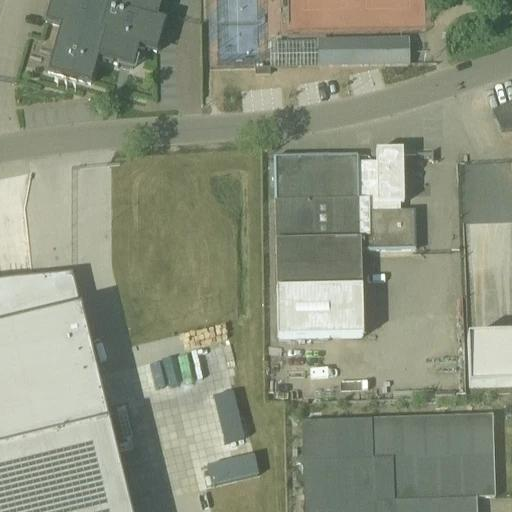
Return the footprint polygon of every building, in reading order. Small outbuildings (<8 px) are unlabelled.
[(157,54),(158,47),(166,18),(159,16),(162,0),(52,0),(46,25),(61,30),(49,75),(91,87),(98,62),(132,72),(139,49),(157,54)] [(318,69),(409,67),(408,41),(318,43),(318,69)] [(511,133),(511,104),(492,115),(501,134),(511,133)] [(361,254),(415,253),(415,214),(400,214),(400,205),(402,205),(402,153),(376,154),(377,164),(360,164),(360,159),(359,160),(274,160),(277,341),(363,340),(361,254)] [(511,340),(467,342),(469,391),(511,389),(511,340)] [(212,398),(224,445),(243,440),(231,393),(212,398)] [(475,511),(475,501),(492,500),(490,418),(301,424),(301,427),(300,427),(302,511),(475,511)] [(12,424),(0,426),(0,449),(1,453),(18,449),(12,424)] [(253,455),(207,467),(212,488),(258,476),(253,455)]
